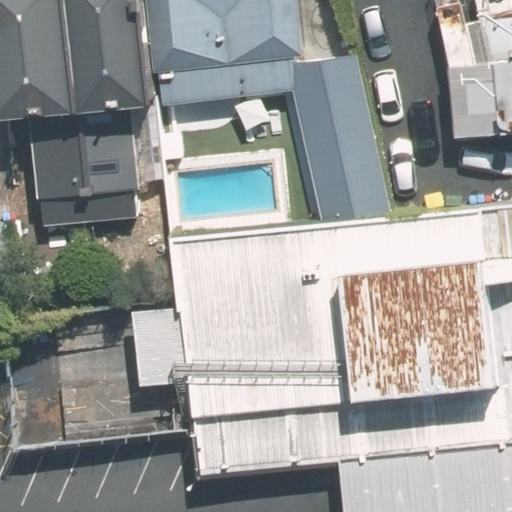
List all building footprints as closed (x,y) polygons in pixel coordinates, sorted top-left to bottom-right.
[(159,112),(146,0),(0,0),(0,126),(25,124),(37,232),(135,221),(123,116),(159,112)] [(305,60),(305,59),(298,0),(146,0),(159,112),(298,97),(316,213),(378,203),(355,53),(305,60)] [(511,129),(511,0),(477,0),(488,59),(452,63),(457,132),(511,129)] [(511,201),(483,205),(488,254),(511,251),(511,201)] [(511,511),(511,444),(339,462),(344,511),(511,511)]
